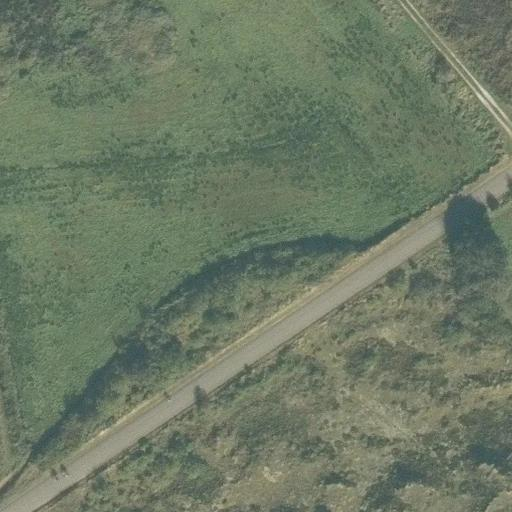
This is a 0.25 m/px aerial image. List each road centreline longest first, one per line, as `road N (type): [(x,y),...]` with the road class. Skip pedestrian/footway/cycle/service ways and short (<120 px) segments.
road 1 (unclassified): [(12,511),(511,175)]
road 2 (track): [(511,132),(400,0)]
